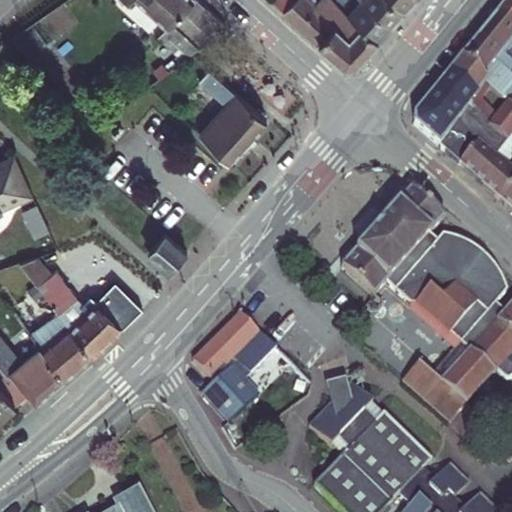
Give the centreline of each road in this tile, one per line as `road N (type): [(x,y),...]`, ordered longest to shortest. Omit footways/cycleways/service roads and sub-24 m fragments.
road 1 (secondary): [(150,359),(364,115)]
road 2 (residential): [(292,505),(226,470),(150,359)]
road 3 (secondary): [(0,492),(150,359)]
road 4 (secondary): [(364,115),(511,246)]
road 5 (secondary): [(233,0),(364,115)]
road 6 (secondary): [(364,115),(464,0)]
